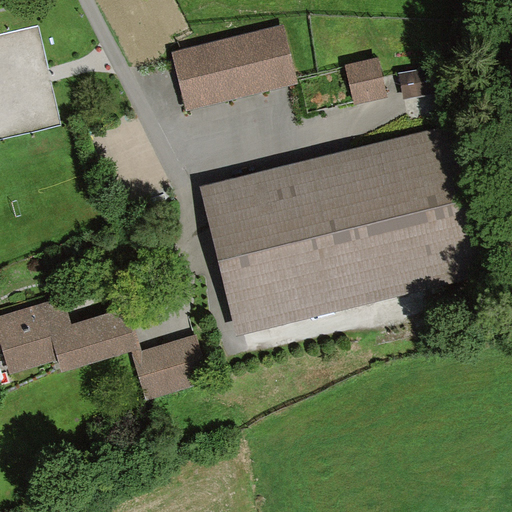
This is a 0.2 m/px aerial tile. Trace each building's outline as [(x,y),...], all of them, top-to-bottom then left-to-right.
[(278,28),(175,54),(187,102),(290,76),(278,28)] [(349,67),(357,98),(383,91),(374,60),(349,67)] [(436,70),(403,75),(406,95),(440,89),(436,70)] [(208,187),(244,327),(493,263),(457,124),(208,187)] [(57,299),(0,318),(0,343),(1,343),(10,370),(58,353),(62,364),(132,340),(121,307),(66,326),(57,299)] [(192,342),(137,358),(147,394),(202,378),(192,342)]
